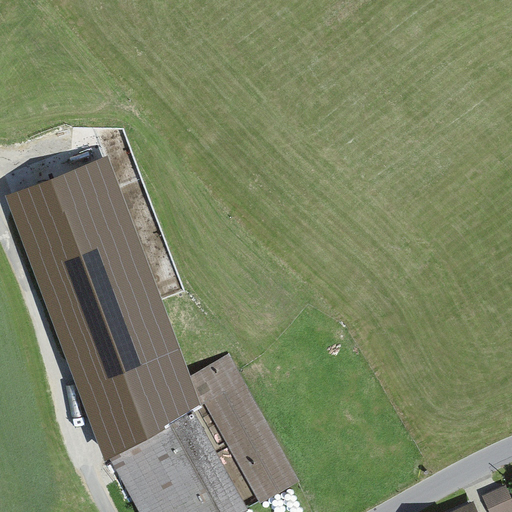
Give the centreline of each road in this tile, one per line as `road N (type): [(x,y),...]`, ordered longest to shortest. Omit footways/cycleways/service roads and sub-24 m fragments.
road 1 (track): [(0,224),(108,511)]
road 2 (unclassified): [(511,450),(396,511)]
